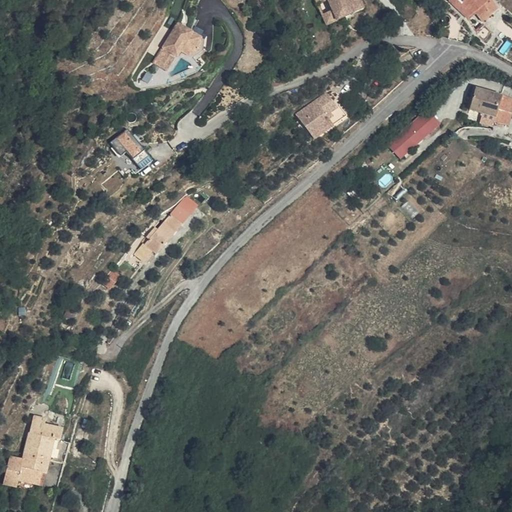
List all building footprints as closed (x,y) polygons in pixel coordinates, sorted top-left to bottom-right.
[(99,0),(81,0),(81,2),(96,9),(99,0)] [(302,11),(312,31),(321,26),(314,11),(327,4),(325,0),(319,0),(321,2),(302,11)] [(317,41),(353,22),(341,0),(325,0),(327,4),(314,11),(321,26),(312,31),(317,41)] [(461,31),(466,26),(443,5),(445,2),(443,0),(442,0),(436,8),(461,31)] [(447,0),(445,2),(443,5),(466,26),(468,24),(471,21),(474,17),(480,12),(468,0),(447,0)] [(468,0),(480,12),(480,11),(484,7),(485,6),(482,3),(478,0),(468,0)] [(488,21),(483,14),(474,17),(480,27),(488,21)] [(474,17),(471,21),(468,25),(472,32),(480,27),(474,17)] [(203,37),(180,22),(154,61),(168,70),(177,55),(179,57),(183,50),(192,56),(202,49),(203,37)] [(483,45),(477,39),(468,48),(475,55),(483,45)] [(473,109),(497,115),(504,95),(479,88),(473,109)] [(511,97),(504,95),(497,115),(495,121),(510,125),(511,118),(511,97)] [(322,106),(291,131),(306,149),(325,134),(321,130),(326,126),(333,120),(322,106)] [(428,109),(389,143),(402,157),(441,123),(428,109)] [(138,142),(146,136),(140,130),(132,136),(127,130),(110,142),(135,174),(152,161),(138,142)] [(325,134),(306,149),(310,154),(329,139),(325,134)] [(198,207),(186,196),(171,213),(183,224),(198,207)] [(421,212),(411,200),(404,206),(414,218),(421,212)] [(183,224),(171,213),(146,243),(158,253),(183,224)] [(26,452),(48,457),(51,445),(56,446),(59,447),(61,440),(63,441),(66,427),(47,423),(49,417),(36,414),(26,452)] [(56,446),(51,445),(48,457),(53,459),(56,446)] [(26,452),(24,459),(10,457),(3,485),(14,488),(16,482),(21,483),(41,487),(44,476),(48,477),(53,459),(48,457),(26,452)]
